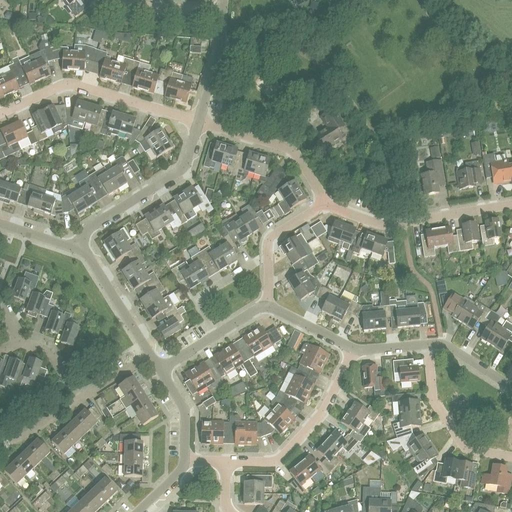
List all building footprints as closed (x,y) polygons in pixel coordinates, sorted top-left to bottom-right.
[(83,1),(82,0),(64,0),(69,6),(67,7),(75,18),(90,7),(85,0),(83,1)] [(102,37),(103,33),(97,32),(95,39),(101,41),(102,39),(102,37)] [(53,62),(50,49),(49,41),(41,43),(38,49),(40,52),(29,58),(40,82),(50,77),(46,68),(49,67),(48,63),(53,62)] [(73,72),(74,53),(68,53),(68,49),(56,48),(50,49),(53,62),(59,60),(63,61),(62,71),(73,72)] [(74,53),(73,72),(84,73),(85,62),(87,62),(94,64),(98,52),(86,48),(75,48),(74,53)] [(29,58),(19,62),(14,52),(9,54),(14,65),(19,76),(24,74),(30,86),(40,82),(29,58)] [(98,52),(94,64),(94,63),(100,65),(103,66),(99,79),(110,82),(115,64),(109,62),(111,58),(106,57),(107,55),(98,52)] [(130,74),(134,62),(124,59),(122,66),(115,64),(110,82),(121,85),(125,72),(130,74)] [(134,62),(130,74),(136,76),(132,89),(143,92),(148,74),(150,67),(144,65),(138,63),(134,62)] [(13,79),(19,76),(14,65),(0,71),(0,76),(1,79),(9,96),(19,91),(13,79)] [(175,102),(183,77),(173,73),(173,70),(167,69),(166,72),(163,84),(169,85),(165,99),(175,102)] [(163,84),(166,72),(161,70),(158,77),(148,74),(143,92),(153,95),(157,82),(163,84)] [(0,100),(9,96),(1,79),(0,76),(0,100)] [(175,102),(186,105),(193,80),(183,77),(175,102)] [(84,124),(90,107),(78,103),(74,115),(72,114),(71,109),(66,110),(68,126),(75,129),(77,122),(84,124)] [(68,126),(66,110),(65,108),(60,109),(61,119),(59,120),(53,107),(43,112),(51,130),(57,128),(59,130),(68,126)] [(100,136),(100,135),(103,124),(98,123),(102,110),(90,107),(84,124),(92,126),(90,133),(100,136)] [(327,128),(317,135),(320,140),(318,141),(324,151),(342,140),(334,128),(342,123),(333,109),(320,117),(327,128)] [(45,133),(51,130),(43,112),(33,117),(38,130),(32,132),(38,143),(42,142),(48,139),(45,133)] [(118,138),(119,133),(124,117),(112,113),(109,126),(103,124),(100,135),(110,138),(111,136),(118,138)] [(132,146),(135,141),(139,135),(132,133),(136,120),(124,117),(119,133),(126,135),(125,139),(130,140),(128,145),(132,146)] [(20,123),(19,124),(18,122),(17,122),(12,124),(12,125),(13,126),(10,127),(18,144),(27,139),(31,147),(38,143),(32,132),(26,135),(20,123)] [(18,144),(10,127),(8,128),(7,127),(6,127),(2,128),(1,130),(2,131),(0,132),(6,144),(0,147),(0,148),(5,159),(15,154),(14,150),(15,145),(18,144)] [(151,150),(167,140),(161,130),(147,139),(146,136),(150,130),(145,127),(139,135),(135,141),(140,144),(143,148),(148,145),(151,150)] [(167,140),(151,150),(157,159),(172,149),(167,140)] [(474,157),(482,155),(480,143),(472,145),(474,157)] [(222,165),(227,147),(216,144),(213,157),(207,155),(203,167),(209,169),(210,168),(214,169),(215,164),(222,165)] [(235,181),(239,165),(234,163),(238,151),(227,147),(222,165),(228,167),(227,170),(228,173),(230,173),(230,175),(236,177),(235,181)] [(430,149),(432,160),(440,158),(438,148),(430,149)] [(254,175),(260,157),(249,154),(245,167),(239,165),(235,181),(241,183),(242,179),(245,180),(248,175),(248,173),(254,175)] [(494,155),(482,157),(486,179),(493,178),(494,185),(511,181),(511,166),(511,165),(508,162),(498,164),(495,161),(494,155)] [(269,190),(276,180),(271,176),(269,179),(265,178),(270,160),(260,157),(254,175),(260,177),(259,182),(265,184),(264,186),(269,190)] [(113,170),(108,174),(118,190),(127,184),(120,173),(125,170),(129,167),(127,164),(124,158),(121,158),(111,164),(111,166),(113,170)] [(127,164),(129,167),(134,175),(139,172),(133,161),(127,164)] [(440,161),(432,163),(426,164),(428,175),(421,176),(425,196),(438,194),(436,178),(443,177),(440,161)] [(456,170),(458,182),(459,190),(475,188),(474,185),(482,184),(478,162),(465,164),(465,168),(456,170)] [(118,190),(108,174),(104,169),(89,179),(95,188),(95,189),(101,185),(108,196),(118,190)] [(95,188),(89,179),(89,178),(78,184),(82,190),(77,193),(87,210),(92,207),(93,208),(97,206),(96,204),(97,204),(90,192),(95,188)] [(276,180),(269,190),(267,191),(273,195),(281,183),(276,180)] [(0,202),(4,204),(10,186),(0,182),(0,198),(1,199),(0,201),(0,202)] [(284,201),(300,191),(294,182),(278,192),(284,201)] [(34,214),(38,215),(44,197),(37,195),(38,191),(37,188),(29,185),(27,192),(25,198),(30,200),(27,208),(35,210),(34,214)] [(25,198),(27,192),(10,186),(4,204),(8,205),(9,202),(17,204),(19,196),(25,198)] [(210,205),(205,198),(204,196),(199,200),(192,188),(183,194),(193,210),(198,207),(202,212),(206,210),(208,214),(213,211),(210,205)] [(205,198),(210,205),(214,192),(207,190),(205,198)] [(289,213),(288,212),(290,210),(290,211),(306,201),(300,191),(284,201),(278,205),(285,216),(289,213)] [(61,203),(51,200),(53,194),(46,192),(44,197),(38,215),(42,217),(43,213),(56,217),(58,213),(63,214),(61,203)] [(83,212),(87,210),(77,193),(72,196),(70,193),(61,199),(61,203),(63,214),(69,213),(69,212),(74,209),(78,216),(78,215),(80,216),(83,214),(83,212)] [(183,194),(174,200),(181,211),(176,215),(182,225),(192,219),(188,213),(193,210),(183,194)] [(257,216),(256,215),(250,205),(241,211),(245,217),(239,220),(249,236),(259,230),(252,219),(257,216)] [(154,212),(164,228),(169,225),(173,231),(182,225),(176,215),(170,218),(163,206),(154,212)] [(159,232),(164,228),(154,212),(145,218),(152,229),(147,233),(147,234),(152,241),(161,235),(159,232)] [(256,215),(257,216),(263,226),(268,222),(261,212),(256,215)] [(249,236),(239,220),(236,215),(227,221),(226,220),(221,223),(229,235),(234,244),(239,241),(240,242),(241,243),(243,244),(246,242),(247,240),(246,238),(249,236)] [(345,226),(343,226),(344,223),(338,221),(337,223),(335,223),(328,241),(338,245),(339,242),(345,226)] [(495,246),(494,240),(501,239),(498,221),(485,223),(487,235),(481,236),(483,248),(495,246)] [(147,234),(147,233),(141,223),(136,226),(142,237),(147,234)] [(315,226),(322,236),(327,233),(320,223),(315,226)] [(457,240),(459,253),(473,251),(472,243),(478,242),(475,224),(462,226),(464,239),(457,240)] [(316,239),(322,236),(315,226),(310,229),(316,239)] [(353,254),(357,242),(352,240),(355,230),(345,226),(339,242),(343,244),(341,249),(353,254)] [(459,253),(457,240),(452,241),(450,228),(438,230),(441,248),(447,247),(448,255),(459,253)] [(110,253),(126,243),(130,240),(124,229),(118,232),(119,234),(104,244),(110,253)] [(197,236),(193,230),(188,233),(192,239),(197,236)] [(434,249),(441,248),(438,230),(425,232),(427,245),(422,246),(424,258),(435,257),(434,249)] [(360,234),(357,242),(353,254),(359,256),(361,250),(371,254),(377,238),(366,234),(366,236),(360,234)] [(218,250),(228,266),(237,261),(230,249),(235,246),(234,244),(229,235),(223,239),(227,245),(218,250)] [(301,248),(307,245),(301,235),(279,248),(284,256),(286,255),(287,257),(301,248)] [(377,238),(371,254),(382,258),(387,242),(377,238)] [(130,260),(141,253),(135,244),(129,248),(126,243),(110,253),(116,262),(127,255),(130,260)] [(214,253),(211,251),(209,248),(200,253),(207,264),(212,261),(219,272),(228,266),(218,250),(214,253)] [(307,257),(301,248),(287,257),(293,266),(302,260),(305,265),(315,259),(312,254),(307,257)] [(353,254),(348,252),(345,261),(349,263),(353,254)] [(128,282),(144,272),(140,266),(147,262),(141,253),(130,260),(133,265),(122,272),(128,282)] [(201,267),(207,264),(200,253),(191,259),(195,265),(189,268),(199,284),(209,279),(201,267)] [(315,259),(305,265),(308,270),(318,264),(315,259)] [(199,284),(189,268),(186,263),(177,269),(176,268),(171,271),(178,282),(183,279),(190,290),(199,284)] [(314,279),(310,276),(307,271),(303,274),(288,283),(294,292),(312,281),(314,279)] [(148,289),(159,282),(153,273),(147,277),(144,272),(128,282),(134,291),(145,284),(148,289)] [(38,281),(39,278),(25,273),(22,281),(19,280),(13,298),(14,298),(13,300),(19,302),(20,300),(24,302),(27,293),(33,295),(38,282),(38,281)] [(321,286),(319,283),(315,278),(314,279),(312,281),(294,292),(300,301),(312,294),(313,296),(321,300),(326,289),(321,286)] [(146,310),(162,300),(158,295),(165,291),(159,282),(148,289),(151,294),(140,301),(146,310)] [(339,302),(338,302),(329,297),(332,292),(326,289),(321,300),(326,303),(321,312),(331,317),(339,302)] [(41,298),(33,295),(27,312),(28,313),(27,316),(36,319),(37,316),(38,316),(41,308),(47,310),(48,306),(49,306),(53,294),(46,292),(41,298)] [(390,319),(389,302),(388,293),(380,293),(381,304),(380,305),(380,308),(373,308),(373,306),(372,306),(374,331),(385,330),(385,319),(390,319)] [(463,299),(462,301),(452,295),(441,297),(444,310),(452,308),(456,310),(452,317),(462,324),(474,304),(465,299),(463,299)] [(357,304),(351,301),(341,296),(338,302),(339,302),(331,317),(333,318),(332,320),(338,324),(340,321),(341,322),(346,312),(351,315),(357,304)] [(177,311),(171,302),(168,297),(162,300),(146,310),(152,320),(163,313),(166,318),(177,311)] [(396,318),(397,329),(408,328),(406,305),(406,303),(395,304),(395,302),(389,302),(390,319),(396,318)] [(491,312),(486,308),(476,302),(474,304),(462,324),(472,330),(479,319),(484,322),(489,314),(491,312)] [(372,306),(362,307),(357,304),(351,315),(359,319),(362,318),(363,332),(374,331),(372,306)] [(406,305),(408,328),(419,327),(418,316),(426,315),(423,304),(406,305)] [(54,308),(49,306),(48,306),(47,310),(44,317),(50,319),(46,331),(57,335),(59,331),(64,317),(52,313),(54,308)] [(177,311),(166,318),(169,323),(158,330),(165,340),(181,330),(177,325),(183,321),(180,316),(185,313),(182,308),(177,311)] [(501,329),(495,326),(501,318),(491,312),(489,314),(484,322),(482,325),(488,328),(480,339),(491,346),(501,329)] [(64,317),(59,331),(65,333),(61,344),(72,348),(79,329),(68,325),(71,315),(65,313),(64,317)] [(251,333),(263,352),(272,347),(272,346),(282,340),(276,329),(265,336),(260,327),(251,333)] [(511,343),(511,328),(510,327),(506,333),(501,329),(491,346),(501,352),(508,341),(511,343)] [(254,358),(263,352),(251,333),(242,339),(247,347),(242,350),(249,361),(254,358)] [(287,347),(291,349),(293,350),(298,340),(291,337),(287,347)] [(329,356),(309,346),(306,344),(303,346),(300,353),(304,355),(324,365),(329,356)] [(249,361),(242,350),(237,354),(232,345),(223,351),(235,370),(240,367),(241,370),(244,368),(250,379),(257,374),(249,361)] [(226,376),(235,370),(223,351),(214,357),(219,365),(214,368),(220,379),(226,375),(226,376)] [(320,375),(324,365),(304,355),(299,365),(300,365),(297,370),(308,376),(311,371),(320,375)] [(16,382),(22,364),(21,364),(22,362),(15,359),(14,361),(10,360),(8,366),(3,364),(0,371),(0,386),(5,388),(7,384),(14,386),(15,385),(16,382)] [(28,366),(22,364),(16,382),(15,385),(20,387),(23,378),(35,383),(36,378),(41,380),(42,380),(43,380),(44,380),(44,379),(47,372),(40,369),(42,364),(30,360),(28,366)] [(411,387),(411,382),(419,382),(417,367),(405,368),(405,361),(393,362),(394,375),(400,374),(401,388),(411,387)] [(220,379),(214,368),(209,371),(203,363),(194,369),(206,388),(209,386),(211,390),(214,390),(224,384),(220,379)] [(376,367),(362,368),(364,389),(374,388),(374,392),(380,392),(381,397),(385,397),(383,379),(377,379),(376,367)] [(308,376),(297,370),(292,368),(285,383),(289,385),(310,395),(314,386),(305,381),(308,376)] [(197,394),(206,388),(194,369),(185,374),(191,383),(185,386),(192,396),(197,393),(197,394)] [(124,397),(140,388),(133,378),(118,387),(124,397)] [(228,390),(233,397),(248,391),(242,382),(228,390)] [(305,405),(310,395),(289,385),(284,394),(281,393),(280,393),(277,397),(293,407),(296,400),(305,405)] [(126,410),(130,407),(146,398),(140,388),(124,397),(120,400),(126,410)] [(399,416),(420,414),(418,401),(405,402),(405,395),(391,396),(392,404),(398,403),(399,416)] [(293,407),(277,397),(272,402),(272,405),(275,408),(271,412),(287,428),(295,420),(287,413),(293,407)] [(136,417),(152,407),(146,398),(130,407),(136,417)] [(213,398),(202,404),(206,410),(216,403),(213,398)] [(100,399),(95,402),(101,412),(106,409),(100,399)] [(373,423),(376,419),(380,414),(369,407),(366,412),(354,404),(348,413),(363,424),(367,419),(373,423)] [(152,407),(136,417),(143,427),(158,417),(152,407)] [(76,419),(89,432),(97,424),(95,422),(100,417),(91,408),(86,412),(85,411),(76,419)] [(106,409),(101,412),(104,417),(109,413),(106,409)] [(280,436),(287,428),(271,412),(263,420),(264,421),(261,424),(266,436),(272,434),(270,431),(273,429),(280,436)] [(369,429),(363,424),(348,413),(341,423),(352,431),(349,436),(358,443),(359,443),(369,429)] [(397,439),(409,435),(407,428),(421,427),(420,414),(399,416),(400,423),(392,425),(397,439)] [(246,423),(241,423),(241,419),(238,417),(229,417),(229,423),(229,436),(235,436),(235,446),(245,446),(246,423)] [(81,440),(89,432),(76,419),(68,427),(81,440)] [(212,445),(212,422),(202,422),(201,445),(212,445)] [(229,436),(229,423),(223,423),(212,422),(212,445),(223,445),(223,435),(229,436)] [(266,436),(261,424),(257,424),(257,423),(246,423),(245,446),(256,446),(256,436),(259,436),(260,439),(266,436)] [(72,448),(81,440),(68,427),(60,435),(72,448)] [(358,443),(349,436),(348,435),(343,441),(335,433),(326,442),(338,454),(342,449),(348,454),(358,443)] [(414,457),(430,446),(423,435),(416,440),(412,434),(409,435),(397,439),(405,452),(409,450),(414,457)] [(64,456),(72,448),(60,435),(51,443),(64,456)] [(140,443),(140,435),(120,436),(120,443),(125,443),(124,455),(142,455),(143,443),(140,443)] [(98,442),(103,447),(106,444),(102,439),(98,442)] [(29,448),(41,461),(50,453),(38,440),(29,448)] [(100,450),(103,447),(98,442),(95,445),(100,450)] [(334,458),(338,454),(326,442),(317,452),(326,459),(321,464),(329,474),(339,463),(334,458)] [(418,464),(413,467),(411,468),(418,477),(432,467),(429,462),(438,456),(430,446),(414,457),(418,464)] [(33,469),(41,461),(29,448),(21,456),(33,469)] [(81,456),(85,461),(89,457),(84,453),(81,456)] [(142,466),(142,455),(124,455),(124,466),(142,466)] [(25,477),(33,469),(21,456),(13,464),(25,477)] [(82,464),(85,461),(81,456),(77,459),(82,464)] [(329,474),(321,464),(317,467),(309,457),(299,465),(311,479),(320,472),(325,478),(329,474)] [(456,480),(459,463),(446,460),(443,473),(435,472),(433,483),(446,485),(447,479),(456,480)] [(477,474),(471,473),(472,465),(459,463),(456,480),(462,482),(464,485),(463,488),(474,490),(477,474)] [(17,485),(25,477),(13,464),(4,472),(17,485)] [(105,473),(110,468),(106,465),(102,469),(105,473)] [(301,487),(311,479),(299,465),(289,473),(297,483),(292,487),(301,495),(305,492),(301,487)] [(79,470),(84,474),(87,471),(83,466),(79,470)] [(142,478),(142,466),(124,466),(124,478),(142,478)] [(482,484),(490,485),(498,487),(497,493),(508,495),(510,483),(504,481),(506,469),(493,466),(492,477),(483,476),(482,484)] [(110,468),(105,473),(108,476),(113,472),(110,468)] [(81,478),(84,474),(79,470),(76,473),(81,478)] [(52,474),(57,479),(60,476),(55,471),(52,474)] [(53,482),(57,479),(52,474),(49,477),(53,482)] [(0,484),(0,485),(5,489),(9,484),(1,475),(0,475),(0,484)] [(58,481),(63,485),(66,482),(62,477),(58,481)] [(244,494),(263,495),(263,488),(272,489),(272,477),(258,477),(258,484),(244,483),(244,494)] [(97,487),(109,500),(117,492),(112,486),(106,480),(105,479),(97,487)] [(59,489),(63,485),(58,481),(55,484),(59,489)] [(36,490),(40,494),(44,491),(39,486),(36,490)] [(101,508),(109,500),(97,487),(88,495),(101,508)] [(363,488),(363,492),(363,504),(369,504),(368,511),(379,511),(380,494),(380,489),(369,488),(363,488)] [(37,498),(40,494),(36,490),(32,493),(37,498)] [(42,496),(46,501),(50,498),(45,493),(42,496)] [(380,494),(379,511),(390,511),(391,505),(397,505),(397,493),(391,493),(391,494),(380,494)] [(263,506),(263,495),(244,494),(244,505),(263,506)] [(88,511),(96,511),(101,508),(88,495),(80,503),(88,511)] [(43,505),(46,501),(42,496),(38,500),(43,505)] [(421,511),(422,511),(422,509),(408,498),(402,511),(403,511),(421,511)] [(280,511),(285,504),(280,501),(273,511),(280,511)] [(358,511),(357,501),(341,505),(342,509),(336,510),(336,511),(358,511)] [(293,511),(296,508),(287,502),(285,504),(280,511),(293,511)] [(73,511),(88,511),(80,503),(72,511),(73,511)]
